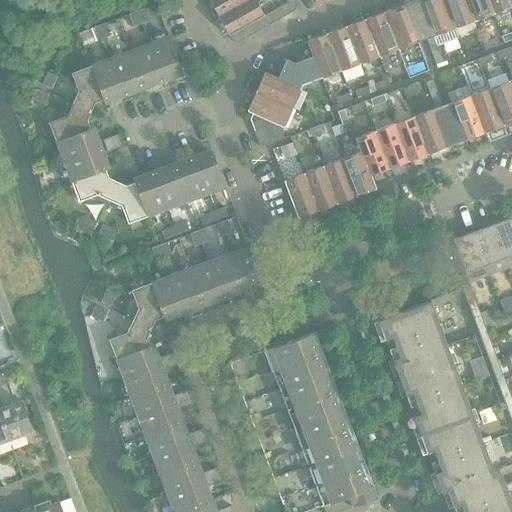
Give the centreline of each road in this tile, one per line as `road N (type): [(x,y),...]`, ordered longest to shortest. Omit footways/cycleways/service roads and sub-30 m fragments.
road 1 (residential): [(354,0),(244,63),(225,102),(230,149),(260,232),(334,276)]
road 2 (residential): [(403,511),(334,276)]
road 3 (residential): [(334,276),(352,242),(368,231),(511,180)]
